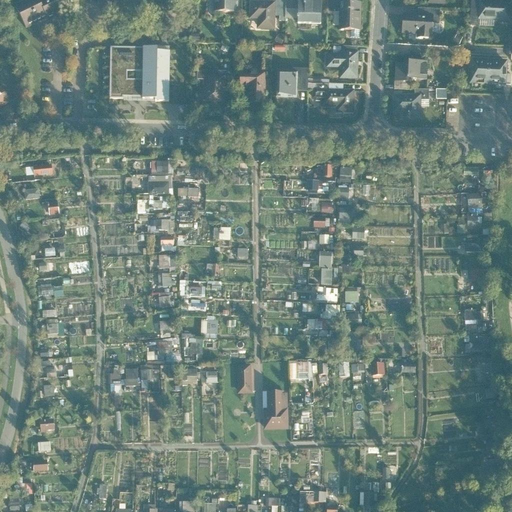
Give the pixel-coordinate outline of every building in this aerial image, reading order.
[(23,0),(15,4),(27,29),(47,18),(49,21),(65,14),(58,0),(23,0)] [(237,14),(237,0),(215,0),(215,13),(237,14)] [(286,9),(286,0),(274,0),(274,2),(276,2),(276,16),(280,16),(280,21),(286,21),(286,9)] [(300,10),(300,0),(286,0),(286,9),(300,10)] [(324,23),(323,0),(300,0),(300,10),(300,24),(324,23)] [(328,0),(329,12),(340,12),(340,2),(347,2),(347,0),(328,0)] [(511,22),(511,2),(471,0),(470,26),(479,26),(480,21),(511,22)] [(276,16),(276,2),(274,2),(250,1),(250,19),(258,19),(257,30),(276,30),(276,16)] [(362,31),(363,3),(347,2),(340,2),(340,12),(339,31),(362,31)] [(418,8),(418,15),(433,15),(433,24),(439,24),(440,9),(418,8)] [(417,39),(432,39),(433,24),(433,15),(418,15),(403,14),(402,35),(417,35),(417,39)] [(167,48),(109,47),(107,98),(166,99),(167,48)] [(360,80),(360,52),(358,52),(343,52),(341,52),(341,54),(328,54),(328,68),(341,69),(341,80),(360,80)] [(506,73),(507,60),(471,59),(470,83),(506,84),(506,73)] [(427,80),(428,62),(408,61),(408,65),(395,65),(394,82),(408,82),(408,80),(427,80)] [(299,69),(299,74),(298,92),(309,91),(309,69),(299,69)] [(228,84),(228,71),(197,70),(197,80),(205,80),(204,90),(203,90),(202,102),(228,103),(228,84)] [(267,105),(267,73),(241,73),(241,89),(249,90),(249,104),(267,105)] [(298,92),(299,74),(278,74),(277,98),(298,99),(298,92)] [(23,98),(20,84),(12,86),(16,100),(23,98)] [(0,107),(10,103),(2,87),(0,88),(0,107)] [(355,114),(356,90),(330,90),(318,90),(314,93),(314,98),(317,102),(322,102),(322,108),(337,108),(337,113),(355,114)] [(414,90),(415,95),(421,95),(421,101),(429,101),(428,90),(414,90)] [(421,101),(421,95),(415,95),(392,95),(392,114),(403,114),(403,121),(421,121),(421,101)] [(170,175),(171,161),(151,161),(151,175),(170,175)] [(325,177),(333,177),(334,162),(325,162),(325,177)] [(32,176),(52,175),(52,164),(32,165),(32,176)] [(340,167),(338,180),(350,181),(352,168),(340,167)] [(147,177),(148,195),(166,194),(166,176),(147,177)] [(339,187),(339,198),(348,198),(348,187),(339,187)] [(24,190),(24,200),(39,199),(39,189),(24,190)] [(468,208),(483,207),(482,193),(467,194),(468,208)] [(143,199),(138,199),(138,212),(168,212),(168,197),(143,197),(143,199)] [(48,215),(57,215),(57,202),(48,202),(48,215)] [(332,213),(332,203),(322,202),(321,212),(332,213)] [(339,224),(351,224),(351,208),(339,208),(339,224)] [(467,226),(477,226),(477,217),(467,217),(467,226)] [(169,230),(169,220),(150,221),(150,227),(156,227),(157,231),(169,230)] [(54,222),(54,230),(63,229),(63,221),(54,222)] [(363,239),(363,227),(351,227),(351,239),(363,239)] [(213,240),(230,241),(230,228),(213,228),(213,240)] [(320,235),(319,244),(330,244),(331,235),(320,235)] [(174,251),(173,237),(161,238),(162,251),(174,251)] [(363,256),(363,247),(354,247),(354,256),(363,256)] [(238,249),(237,256),(246,258),(247,250),(238,249)] [(332,252),(318,252),(318,268),(332,268),(332,252)] [(159,269),(170,269),(170,256),(159,256),(159,269)] [(48,262),(36,262),(37,273),(48,272),(48,262)] [(321,285),(332,284),(332,269),(321,269),(321,285)] [(158,274),(158,287),(172,287),(171,274),(158,274)] [(188,295),(201,297),(202,286),(188,285),(188,282),(182,281),(181,292),(188,293),(188,295)] [(38,286),(38,296),(54,295),(53,285),(38,286)] [(345,292),(346,303),(359,302),(359,292),(345,292)] [(172,296),(158,297),(159,308),(172,307),(172,296)] [(327,304),(325,317),(338,319),(340,306),(327,304)] [(464,321),(484,320),(483,309),(464,310),(464,321)] [(362,324),(362,313),(348,314),(348,324),(362,324)] [(202,321),(202,334),(217,335),(217,317),(205,316),(205,321),(202,321)] [(316,329),(316,320),(308,319),(307,328),(316,329)] [(43,337),(58,336),(57,321),(42,321),(43,337)] [(159,321),(160,337),(170,336),(169,321),(159,321)] [(346,350),(357,350),(357,333),(347,333),(346,350)] [(156,340),(157,351),(173,350),(173,345),(178,345),(178,339),(156,340)] [(41,357),(60,356),(59,349),(41,350),(41,357)] [(56,374),(55,361),(43,362),(44,375),(56,374)] [(313,362),(291,362),(290,380),(313,380),(313,362)] [(385,375),(384,363),(370,364),(371,376),(385,375)] [(319,364),(320,375),(329,374),(328,364),(319,364)] [(354,365),(355,374),(365,373),(364,365),(354,365)] [(253,395),(252,366),(238,367),(239,396),(253,395)] [(112,374),(109,374),(109,383),(120,382),(119,367),(112,368),(112,374)] [(196,380),(197,369),(184,369),(183,380),(196,380)] [(153,370),(125,370),(125,390),(149,389),(149,380),(153,380),(153,370)] [(218,384),(218,373),(205,373),(205,384),(218,384)] [(54,397),(53,385),(43,386),(44,397),(54,397)] [(283,396),(283,393),(268,393),(268,410),(264,410),(265,432),(290,431),(289,396),(283,396)] [(39,431),(53,431),(53,419),(39,420),(39,431)] [(50,451),(49,442),(37,443),(37,452),(50,451)] [(47,472),(47,461),(32,461),(32,472),(47,472)] [(23,494),(32,494),(32,484),(23,484),(23,494)] [(99,499),(108,499),(108,485),(99,485),(99,499)] [(325,502),(325,492),(308,492),(308,502),(325,502)] [(372,493),(359,493),(360,506),(373,505),(372,493)] [(282,511),(298,511),(299,497),(286,497),(286,506),(283,506),(282,511)] [(272,507),(272,511),(278,511),(279,499),(266,499),(266,507),(272,507)] [(181,501),(181,511),(195,511),(195,501),(181,501)]
